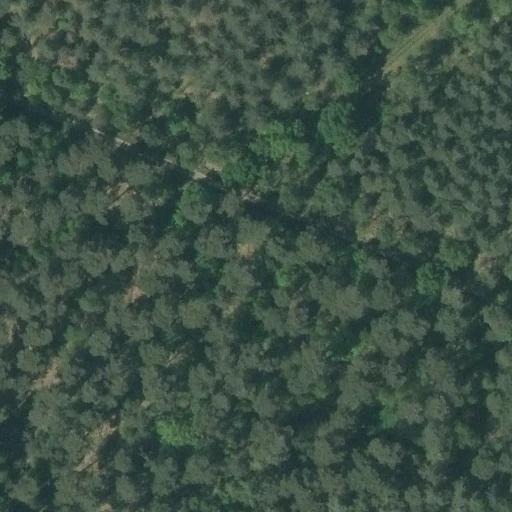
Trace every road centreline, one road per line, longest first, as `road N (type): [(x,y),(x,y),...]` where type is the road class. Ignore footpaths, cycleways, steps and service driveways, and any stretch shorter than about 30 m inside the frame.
road 1 (track): [(230,209),(476,0)]
road 2 (track): [(511,327),(218,204)]
road 3 (track): [(144,511),(218,204)]
road 4 (track): [(218,204),(0,103)]
